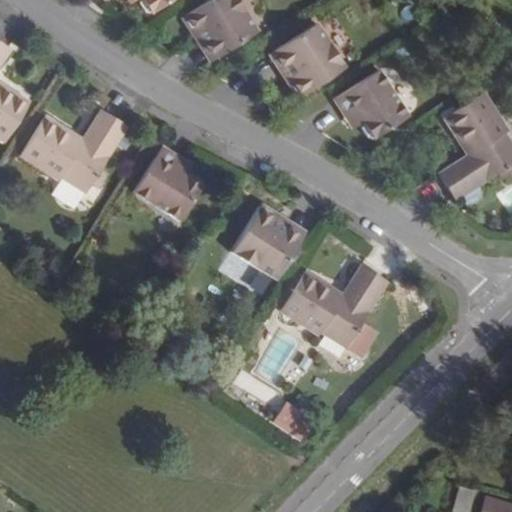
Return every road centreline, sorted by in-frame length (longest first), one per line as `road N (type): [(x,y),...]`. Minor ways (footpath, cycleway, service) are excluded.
road 1 (residential): [(36,0),(511,292)]
road 2 (residential): [(307,511),(511,308)]
